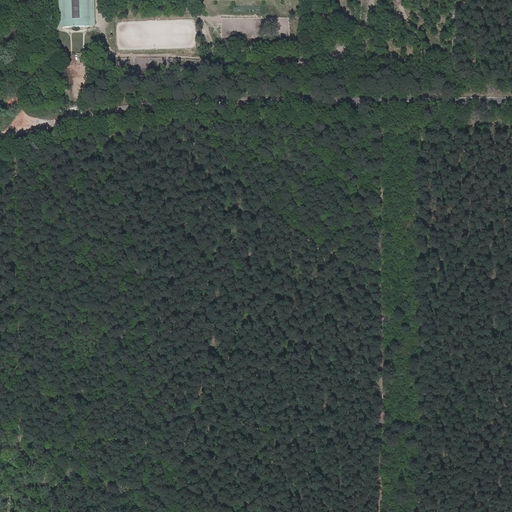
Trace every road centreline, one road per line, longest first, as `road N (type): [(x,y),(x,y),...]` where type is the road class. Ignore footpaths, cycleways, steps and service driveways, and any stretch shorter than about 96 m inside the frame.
road 1 (unclassified): [(0,131),(155,103),(511,99)]
road 2 (track): [(382,511),(386,134)]
road 3 (track): [(18,455),(19,161)]
road 4 (track): [(245,511),(191,489),(103,481),(0,446)]
road 5 (track): [(22,0),(23,125)]
